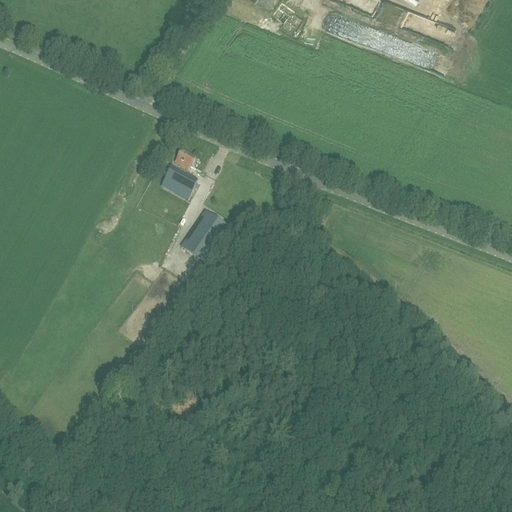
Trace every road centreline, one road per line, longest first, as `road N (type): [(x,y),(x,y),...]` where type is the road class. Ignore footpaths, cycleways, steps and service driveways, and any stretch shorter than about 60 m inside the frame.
road 1 (tertiary): [(511,260),(147,109)]
road 2 (tertiary): [(0,41),(147,109)]
road 3 (unclassified): [(147,109),(216,0)]
